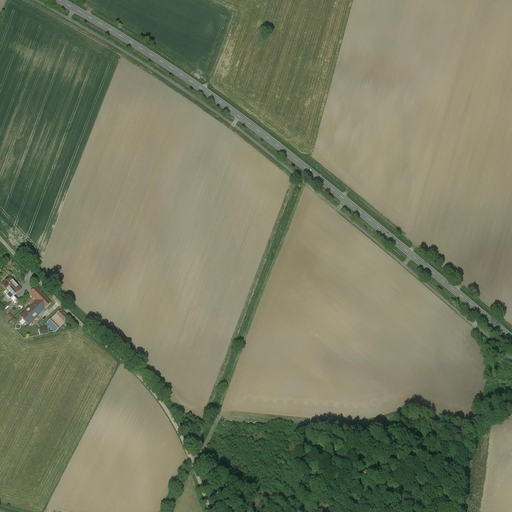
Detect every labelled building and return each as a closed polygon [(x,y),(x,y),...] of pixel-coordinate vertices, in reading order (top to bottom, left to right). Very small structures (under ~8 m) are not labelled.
[(20,290),(10,279),(2,286),(9,293),(5,296),(10,301),(14,297),(13,296),(20,290)] [(45,298),(36,288),(29,294),(35,299),(36,301),(39,304),(45,298)] [(19,302),(14,297),(10,301),(15,306),(19,302)] [(50,303),(45,298),(39,304),(44,309),(50,303)] [(39,304),(36,301),(32,305),(40,313),(44,309),(39,304)] [(40,313),(32,305),(32,306),(20,317),(28,324),(40,313)] [(67,318),(60,311),(56,314),(64,322),(67,318)] [(6,319),(9,323),(14,317),(10,314),(6,319)] [(56,314),(49,321),(58,330),(65,323),(64,322),(56,314)] [(58,330),(49,321),(46,324),(55,333),(58,330)]
